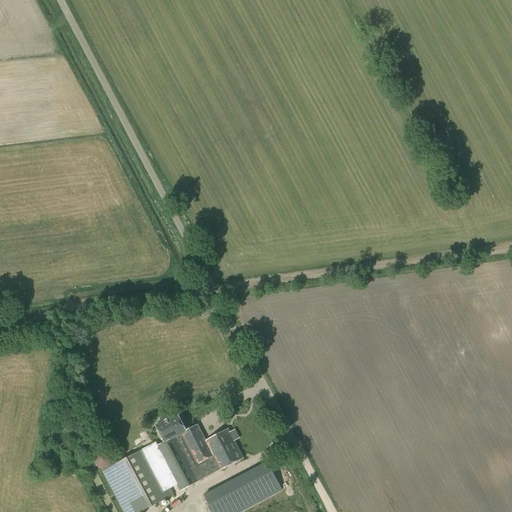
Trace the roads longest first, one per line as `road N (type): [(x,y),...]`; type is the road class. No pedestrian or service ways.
road 1 (unclassified): [(307,467),(59,0)]
road 2 (track): [(511,246),(0,319)]
